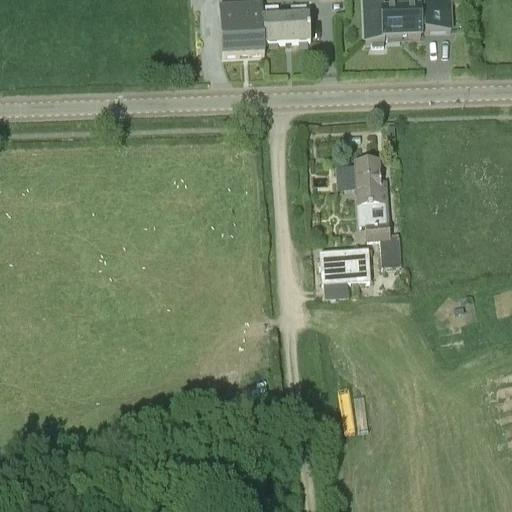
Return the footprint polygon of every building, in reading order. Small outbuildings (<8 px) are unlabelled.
[(362,0),(365,47),(371,47),(371,52),(383,52),(382,47),(384,47),(384,44),(420,42),(420,32),(424,32),(424,36),(450,36),(448,0),(421,0),(422,12),(419,12),(384,14),(382,0),(362,0)] [(264,59),(264,49),(262,23),(262,8),(219,10),(221,61),(264,59)] [(262,23),(264,49),(309,47),(308,21),(306,21),(305,11),(291,11),(291,22),(262,23)] [(387,229),(386,207),(385,187),(380,188),(378,166),(355,168),(359,232),(366,232),(367,246),(379,246),(381,274),(401,272),(400,243),(387,244),(387,229)] [(369,288),(367,256),(319,259),(321,291),(369,288)]
